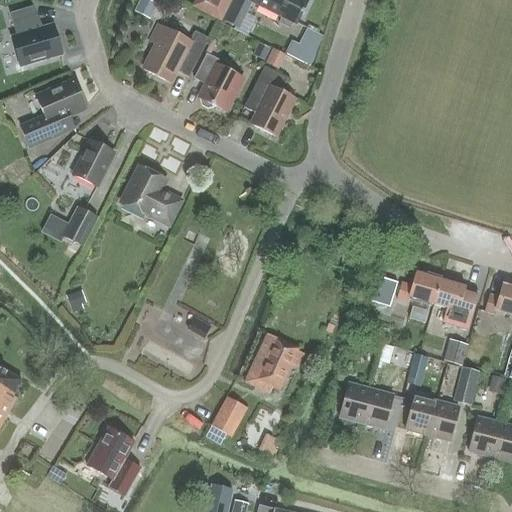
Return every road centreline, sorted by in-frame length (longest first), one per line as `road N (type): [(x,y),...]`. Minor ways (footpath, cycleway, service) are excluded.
road 1 (residential): [(69,368),(107,365),(167,396),(196,391),(213,372),(292,183)]
road 2 (residential): [(88,0),(95,60),(117,96),(292,183)]
road 3 (residential): [(511,265),(420,238),(318,165)]
road 4 (residential): [(499,511),(484,499),(316,455)]
road 5 (residential): [(318,165),(316,127),(356,0)]
